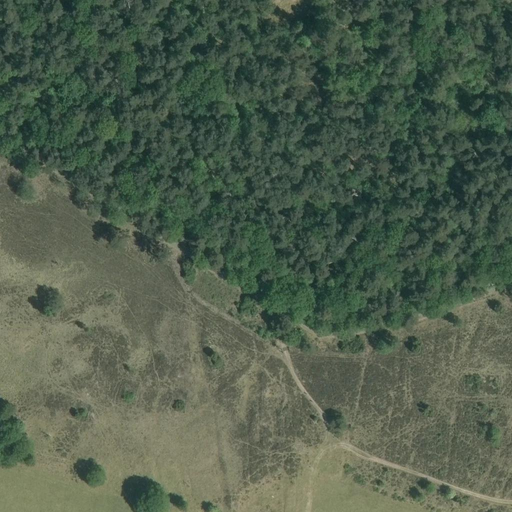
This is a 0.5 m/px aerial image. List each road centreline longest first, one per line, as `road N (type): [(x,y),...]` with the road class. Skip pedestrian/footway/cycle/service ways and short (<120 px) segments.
road 1 (track): [(349,445),(300,388),(254,270),(0,114)]
road 2 (track): [(511,502),(373,460),(349,445)]
